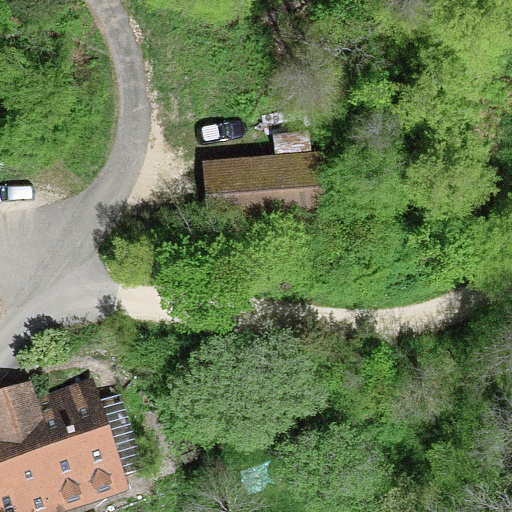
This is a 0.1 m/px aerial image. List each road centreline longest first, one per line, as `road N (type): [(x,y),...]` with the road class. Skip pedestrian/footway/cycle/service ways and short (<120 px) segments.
road 1 (track): [(45,280),(79,294),(388,322),(511,284)]
road 2 (track): [(45,280),(96,193),(121,103),(124,71),(107,0)]
